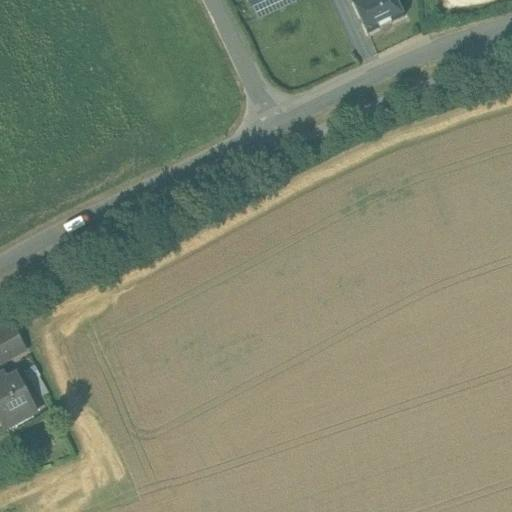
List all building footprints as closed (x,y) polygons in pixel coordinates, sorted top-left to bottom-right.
[(251,0),(260,16),(294,0),(251,0)] [(396,0),(360,0),(354,3),(368,33),(404,16),(396,0)] [(13,325),(0,331),(0,348),(20,338),(13,325)] [(20,338),(0,348),(0,362),(26,349),(20,338)] [(7,381),(4,375),(0,377),(0,421),(5,430),(37,413),(17,376),(7,381)]
